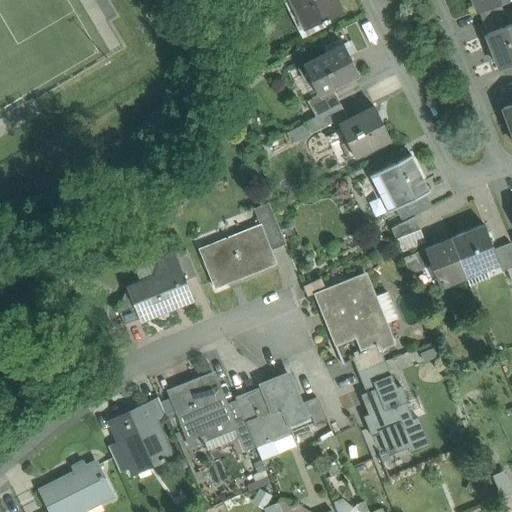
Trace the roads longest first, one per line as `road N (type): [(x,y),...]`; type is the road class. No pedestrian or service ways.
road 1 (residential): [(0,462),(80,394),(138,360),(230,326),(270,334)]
road 2 (residential): [(506,170),(468,180),(450,169),(368,0)]
road 3 (residential): [(435,0),(506,170)]
